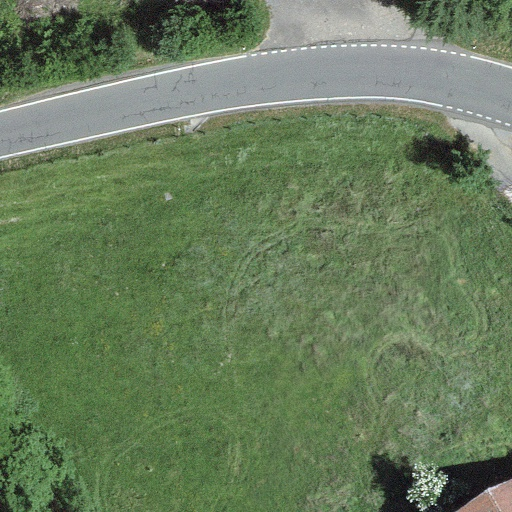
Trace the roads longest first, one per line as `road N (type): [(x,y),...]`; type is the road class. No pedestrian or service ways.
road 1 (tertiary): [(0,138),(320,69),(435,72)]
road 2 (residential): [(435,72),(511,177)]
